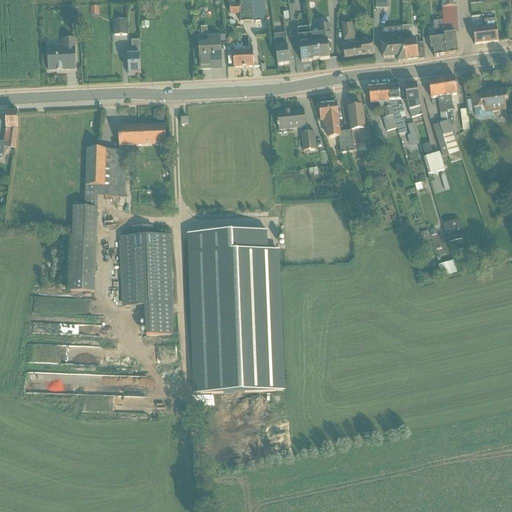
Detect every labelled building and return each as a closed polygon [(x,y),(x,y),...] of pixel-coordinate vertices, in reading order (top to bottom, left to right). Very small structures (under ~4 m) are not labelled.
[(274,33),(273,0),(238,0),(238,17),(248,17),(248,24),(262,24),(262,34),(274,33)] [(383,0),(384,11),(396,11),(395,0),(383,0)] [(75,17),(86,18),(86,8),(76,8),(75,17)] [(472,45),(496,44),(494,19),(470,20),(472,45)] [(121,23),(121,39),(136,39),(135,23),(121,23)] [(275,67),(289,65),(285,34),(271,36),(275,67)] [(313,63),(330,61),(328,35),(310,36),(313,63)] [(444,56),(456,55),(454,35),(442,36),(444,56)] [(313,63),(310,36),(296,38),(298,64),(313,63)] [(444,56),(442,36),(430,37),(432,57),(444,56)] [(197,71),(220,70),(218,37),(195,38),(197,71)] [(45,72),(74,71),(73,38),(44,39),(45,72)] [(402,61),(415,60),(412,39),(400,40),(402,61)] [(402,63),(400,40),(379,43),(381,65),(402,63)] [(343,65),(373,62),(371,41),(341,44),(343,65)] [(148,43),(139,43),(139,59),(149,59),(148,43)] [(231,70),(252,68),(250,51),(229,52),(231,70)] [(125,76),(139,74),(137,56),(123,57),(125,76)] [(440,98),(455,96),(453,79),(438,80),(440,98)] [(440,98),(438,80),(426,81),(427,99),(440,98)] [(403,104),(417,102),(414,83),(401,84),(403,104)] [(384,104),(398,102),(396,86),(382,87),(384,104)] [(384,104),(382,87),(365,89),(367,106),(384,104)] [(472,114),(505,112),(504,92),(471,94),(472,114)] [(324,140),(339,139),(336,104),(315,106),(317,123),(322,123),(324,140)] [(463,104),(447,104),(448,122),(456,122),(456,116),(464,115),(463,104)] [(348,132),(363,131),(361,107),(346,108),(348,132)] [(276,132),(303,130),(302,111),(275,113),(276,132)] [(1,130),(14,130),(14,114),(0,114),(1,130)] [(440,128),(447,152),(455,150),(457,158),(465,155),(457,123),(440,128)] [(119,147),(166,146),(165,126),(118,127),(119,147)] [(436,144),(428,147),(433,160),(440,157),(436,144)] [(85,208),(74,208),(72,293),(98,294),(101,198),(126,199),(127,152),(87,151),(85,208)] [(438,179),(453,175),(449,156),(434,160),(438,179)] [(451,194),(456,193),(453,177),(448,179),(451,194)] [(429,184),(422,187),(424,194),(432,191),(429,184)] [(429,241),(444,237),(442,230),(427,234),(429,241)] [(269,232),(188,235),(195,397),(288,393),(282,252),(270,252),(269,232)] [(170,235),(117,237),(119,308),(142,307),(143,339),(173,338),(170,235)] [(447,277),(463,274),(461,263),(445,266),(447,277)] [(106,364),(106,349),(77,348),(76,363),(106,364)] [(155,379),(131,378),(130,385),(154,386),(155,379)]
